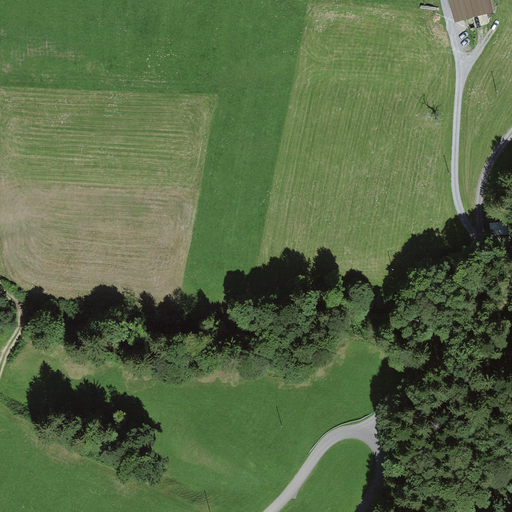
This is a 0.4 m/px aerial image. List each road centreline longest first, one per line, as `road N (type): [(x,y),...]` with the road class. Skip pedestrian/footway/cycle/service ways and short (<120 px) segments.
road 1 (unclassified): [(362,434),(467,324),(482,266),(485,173),(511,130)]
road 2 (track): [(482,247),(456,199),(459,62),(444,0)]
road 3 (unclassified): [(270,511),(325,443),(362,434)]
